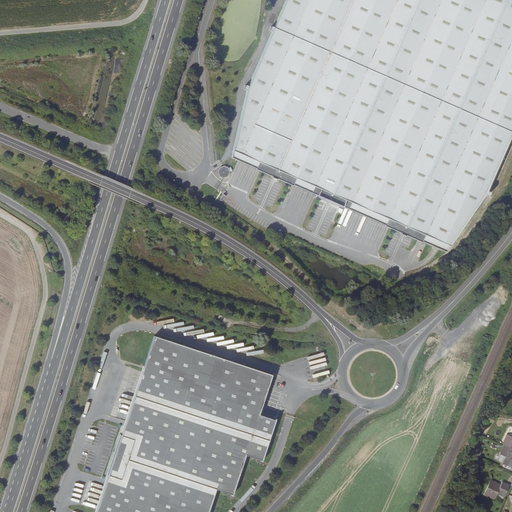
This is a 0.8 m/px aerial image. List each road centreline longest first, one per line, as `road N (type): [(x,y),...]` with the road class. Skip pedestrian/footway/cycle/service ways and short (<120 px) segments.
road 1 (trunk): [(20,511),(178,0)]
road 2 (trunk): [(164,0),(46,383)]
road 3 (unclassified): [(194,48),(160,155),(173,174),(203,167),(196,61)]
road 4 (unclassified): [(0,214),(31,236),(45,289),(0,462)]
road 5 (tertiary): [(94,178),(235,245),(319,311)]
road 6 (trunk): [(0,194),(52,228),(66,249),(66,299),(46,383)]
road 7 (unclassified): [(145,0),(118,24),(0,33)]
road 8 (trunk): [(270,511),(368,404)]
road 9 (trunk): [(46,383),(6,511)]
